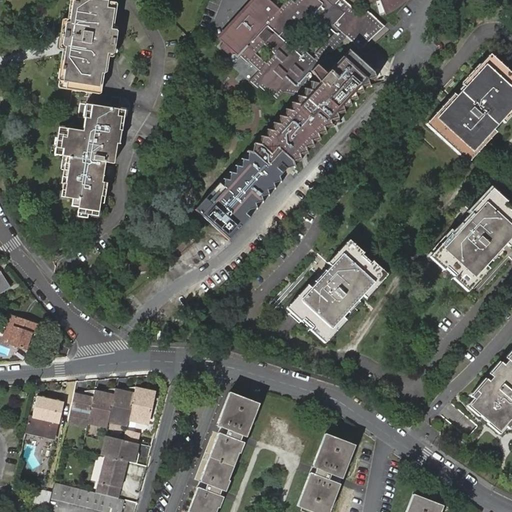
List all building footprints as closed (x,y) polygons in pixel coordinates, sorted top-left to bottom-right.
[(98,46),(106,47),(110,48),(113,30),(109,30),(113,2),(113,0),(74,0),(71,24),(66,23),(64,40),(68,41),(76,42),(74,53),(66,52),(62,81),(66,82),(65,89),(72,90),(96,94),(99,72),(102,73),(104,58),(96,57),(98,46)] [(269,130),(268,138),(263,137),(260,145),(253,144),(252,152),(255,154),(246,153),(206,198),(220,211),(224,207),(229,211),(225,216),(239,228),(295,166),(292,160),(300,158),(299,153),(306,151),(305,146),(312,144),(311,140),(319,137),(317,133),(325,131),(323,126),(331,124),(329,120),(338,116),(336,113),(344,110),(342,106),(350,104),(348,99),(356,97),(355,92),(362,90),(361,86),(368,83),(367,79),(375,77),(373,72),(348,50),(337,62),(329,54),(346,37),(361,50),(385,26),(363,6),(359,14),(343,0),(295,0),(295,1),(292,0),(288,0),(273,17),(263,8),(256,16),(251,11),(220,46),(228,54),(233,48),(239,54),(238,55),(247,63),(248,62),(258,71),(249,82),(257,90),(259,88),(267,95),(269,93),(277,101),(283,94),(299,97),(298,104),(293,103),(292,111),(288,110),(286,118),(281,117),(280,124),(275,123),(274,131),(269,130)] [(76,42),(68,41),(66,52),(74,53),(76,42)] [(104,58),(106,47),(98,46),(96,57),(104,58)] [(467,89),(458,98),(464,104),(452,117),(444,109),(430,125),(467,158),(481,143),(478,140),(494,123),(499,118),(504,112),(507,114),(511,108),(511,78),(491,59),(470,81),(472,83),(467,89)] [(464,104),(458,98),(456,96),(444,109),(452,117),(464,104)] [(62,149),(61,157),(62,157),(60,169),(64,170),(62,183),(60,197),(72,198),(71,206),(78,207),(76,216),(87,218),(87,214),(98,216),(100,202),(104,203),(105,197),(107,183),(102,182),(103,175),(95,174),(97,162),(105,163),(113,164),(117,144),(120,144),(123,118),(124,115),(118,114),(118,109),(88,105),(86,119),(85,118),(83,131),(69,129),(58,127),(55,148),(62,149)] [(54,156),(61,157),(62,149),(55,148),(54,156)] [(95,174),(103,175),(105,163),(97,162),(95,174)] [(474,224),(470,221),(465,227),(460,232),(456,237),(454,236),(435,256),(467,285),(485,265),(484,264),(489,259),(490,260),(491,261),(502,250),(501,249),(499,247),(495,252),(486,244),(495,234),(504,242),(505,244),(511,236),(511,212),(492,194),(474,215),(475,216),(479,219),(474,224)] [(475,216),(470,221),(474,224),(479,219),(475,216)] [(495,252),(499,247),(504,242),(495,234),(486,244),(495,252)] [(330,284),(323,277),(322,278),(317,284),(312,289),(311,287),(292,308),(324,337),(343,317),(341,315),(346,310),(355,299),(352,295),(357,290),(360,294),(362,295),(381,275),(349,246),(330,266),(332,268),(339,274),(330,284)] [(327,273),(323,277),(330,284),(339,274),(332,268),(327,273)] [(0,292),(9,287),(0,272),(0,292)] [(352,295),(355,299),(360,294),(357,290),(352,295)] [(2,342),(26,350),(32,333),(36,334),(39,326),(11,316),(2,342)] [(511,355),(508,360),(503,365),(502,363),(491,376),(493,377),(488,381),(487,380),(477,393),(480,396),(472,405),(499,429),(507,419),(511,422),(511,420),(511,355)] [(489,373),(491,376),(502,363),(499,361),(489,373)] [(137,376),(117,378),(114,389),(108,420),(115,422),(116,418),(128,420),(128,419),(134,389),(137,376)] [(146,392),(134,389),(128,419),(137,420),(138,416),(149,419),(155,390),(147,388),(146,392)] [(105,395),(94,392),(87,422),(95,424),(96,419),(107,422),(108,420),(114,389),(106,390),(105,395)] [(84,396),(73,394),(67,424),(74,425),(75,421),(87,424),(87,422),(94,392),(94,391),(86,391),(84,396)] [(259,403),(229,392),(217,425),(224,429),(221,434),(218,433),(200,481),(203,483),(201,488),(197,487),(187,511),(215,511),(217,507),(219,507),(223,497),(219,495),(221,490),(225,491),(229,481),(227,480),(238,453),(240,453),(244,443),(240,441),(242,435),(246,437),(259,403)] [(33,415),(30,415),(28,424),(26,432),(48,437),(48,434),(56,436),(59,422),(64,401),(37,395),(33,415)] [(48,437),(26,432),(26,434),(55,440),(56,438),(56,436),(48,434),(48,437)] [(137,444),(151,448),(154,438),(139,434),(137,444)] [(330,436),(325,434),(312,467),(316,468),(314,474),(310,472),(297,506),(302,508),(313,511),(328,511),(339,484),(332,481),(334,475),(341,478),(354,445),(330,436)] [(136,444),(107,436),(103,455),(106,456),(128,462),(136,464),(139,457),(134,455),(136,444)] [(128,462),(106,456),(96,492),(118,498),(128,462)] [(96,492),(55,482),(51,498),(109,511),(121,511),(124,500),(118,498),(96,492)] [(51,493),(36,489),(33,502),(48,506),(51,493)] [(437,504),(412,494),(405,511),(439,511),(442,506),(437,504)]
